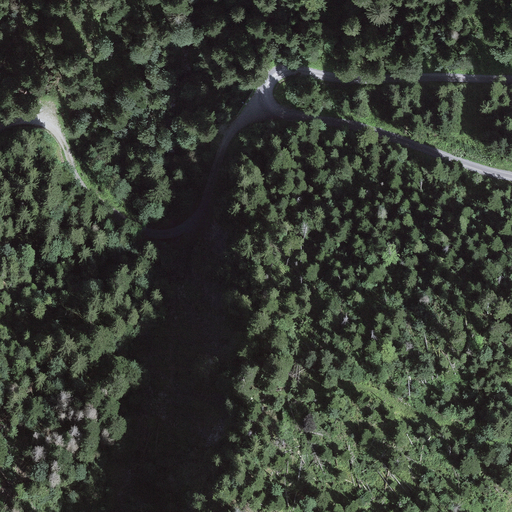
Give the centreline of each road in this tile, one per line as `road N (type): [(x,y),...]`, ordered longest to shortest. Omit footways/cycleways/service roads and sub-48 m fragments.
road 1 (track): [(511,79),(286,70),(267,88),(277,109),(379,131),(511,177)]
road 2 (track): [(267,93),(225,143),(195,218),(169,235),(135,228),(84,189),(48,122),(0,128)]
